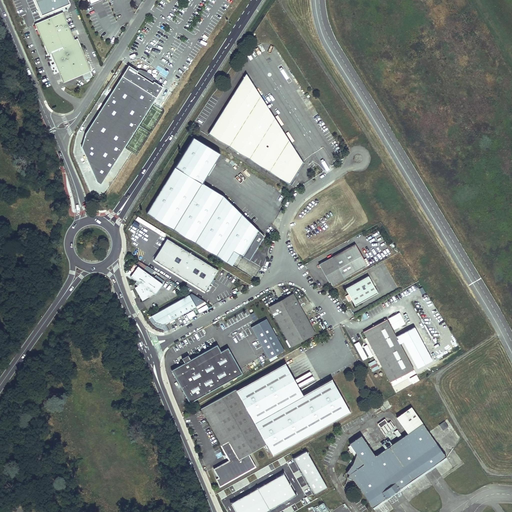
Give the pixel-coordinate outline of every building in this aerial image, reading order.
[(24,0),(29,10),(33,9),(37,7),(34,0),(24,0)] [(39,23),(59,14),(53,0),(52,0),(48,2),(37,7),(33,9),(39,23)] [(59,14),(39,23),(51,52),(53,52),(57,61),(66,81),(91,70),(78,39),(74,40),(62,12),(59,14)] [(21,14),(15,16),(17,22),(24,20),(21,14)] [(82,146),(97,180),(101,183),(161,86),(154,81),(152,80),(152,79),(151,78),(150,77),(149,76),(148,75),(146,74),(145,73),(144,72),(143,72),(142,71),(141,71),(139,71),(138,70),(137,70),(136,70),(127,65),(85,132),(82,146)] [(242,77),(208,132),(287,183),(301,162),(242,77)] [(219,153),(192,135),(144,212),(222,262),(230,250),(246,261),(261,237),(221,195),(201,181),(219,153)] [(162,237),(165,233),(149,223),(146,227),(162,237)] [(218,269),(166,237),(164,240),(161,246),(153,259),(205,291),(210,282),(208,281),(210,276),(213,278),(218,269)] [(331,284),(367,266),(355,244),(318,264),(323,273),(325,272),(327,276),(325,277),(328,282),(329,281),(331,284)] [(162,284),(138,266),(130,277),(139,283),(137,286),(134,287),(142,300),(150,296),(149,294),(151,291),(155,294),(162,284)] [(354,305),(378,292),(368,275),(345,288),(354,305)] [(180,315),(195,307),(188,294),(148,317),(151,321),(155,323),(158,324),(160,325),(162,324),(165,323),(167,322),(171,320),(180,315)] [(315,334),(293,294),(270,306),(292,347),(315,334)] [(199,312),(208,308),(205,302),(201,304),(197,296),(191,298),(199,312)] [(420,367),(392,317),(363,332),(366,338),(370,344),(392,383),(420,367)] [(267,319),(248,329),(266,362),(285,352),(267,319)] [(358,341),(353,344),(362,360),(367,358),(358,341)] [(186,362),(174,370),(192,403),(245,374),(230,348),(224,351),(220,344),(193,359),(191,354),(185,358),(186,362)] [(289,363),(239,391),(238,390),(199,411),(227,462),(216,468),(221,477),(218,479),(222,486),(258,466),(252,454),(270,444),(276,455),(353,413),(335,380),(307,396),(289,363)] [(352,479),(370,506),(391,492),(407,481),(408,482),(428,468),(443,458),(411,408),(396,418),(408,435),(374,457),(360,436),(347,444),(353,454),(349,467),(347,475),(347,478),(352,479)] [(380,428),(387,423),(385,419),(378,424),(380,428)] [(327,487),(306,451),(293,458),(314,494),(327,487)] [(264,511),(296,494),(284,473),(231,503),(235,511),(264,511)]
